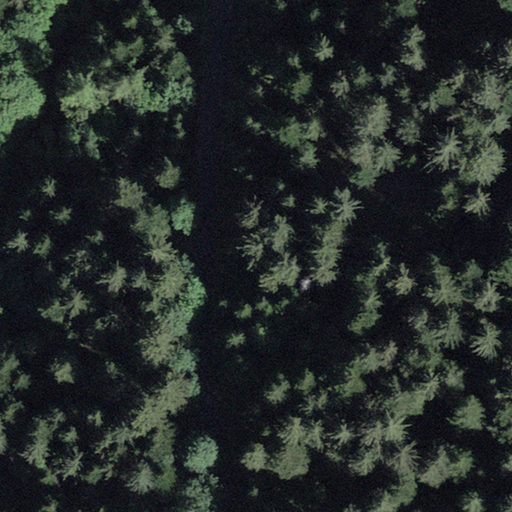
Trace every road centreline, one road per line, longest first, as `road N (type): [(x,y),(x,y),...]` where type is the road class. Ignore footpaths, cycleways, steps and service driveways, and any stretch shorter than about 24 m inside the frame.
road 1 (unclassified): [(224,511),(205,373),(204,287),(227,0)]
road 2 (unclassified): [(75,0),(0,191)]
